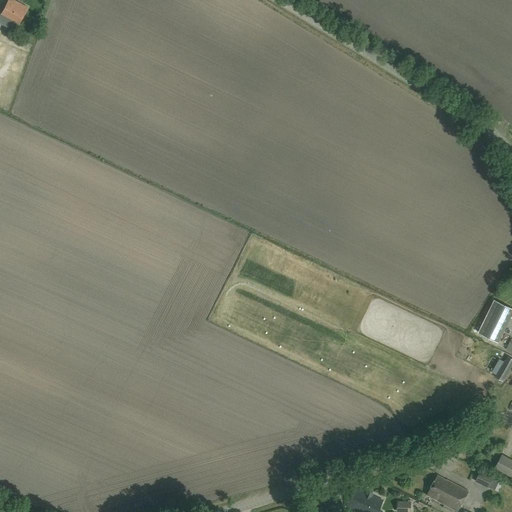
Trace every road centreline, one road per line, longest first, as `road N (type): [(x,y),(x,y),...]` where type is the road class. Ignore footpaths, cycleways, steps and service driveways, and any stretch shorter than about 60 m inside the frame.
road 1 (tertiary): [(215,511),(511,418)]
road 2 (unclassified): [(511,153),(447,102),(283,0)]
